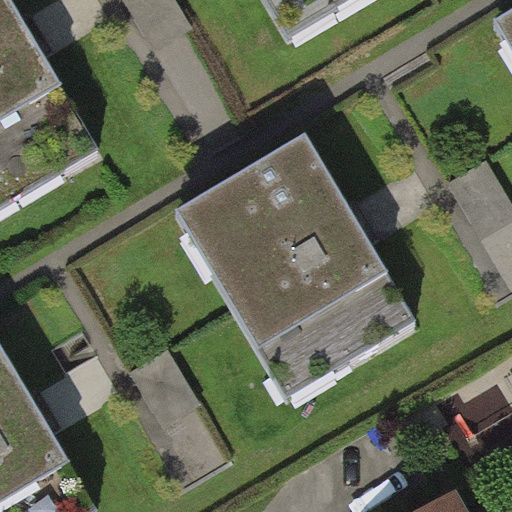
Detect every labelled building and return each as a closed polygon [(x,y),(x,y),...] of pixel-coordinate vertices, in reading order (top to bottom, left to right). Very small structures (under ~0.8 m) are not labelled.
[(90,140),(8,0),(0,0),(0,163),(47,138),(59,156),(90,140)] [(171,0),(135,0),(152,29),(179,13),(171,0)] [(410,315),(303,137),(205,196),(239,254),(219,269),(276,366),(337,332),(350,354),(410,315)] [(486,166),(458,181),(478,216),(506,200),(486,166)] [(77,511),(91,503),(0,350),(0,511),(77,511)] [(169,355),(141,371),(160,405),(188,390),(169,355)] [(494,511),(484,494),(452,511),(494,511)]
